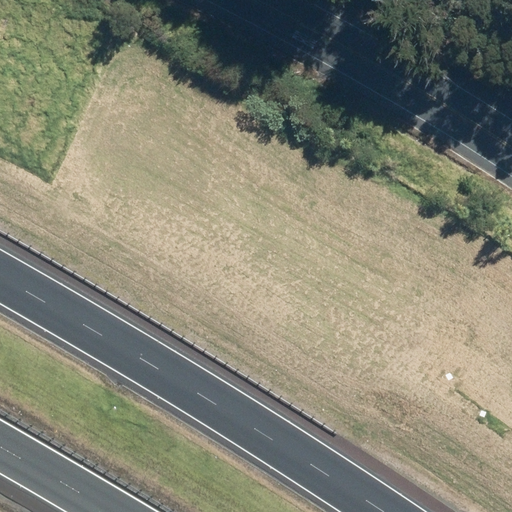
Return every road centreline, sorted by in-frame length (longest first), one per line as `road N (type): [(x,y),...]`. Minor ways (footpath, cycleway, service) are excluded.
road 1 (motorway): [(0,272),(390,511)]
road 2 (secondary): [(511,156),(244,0)]
